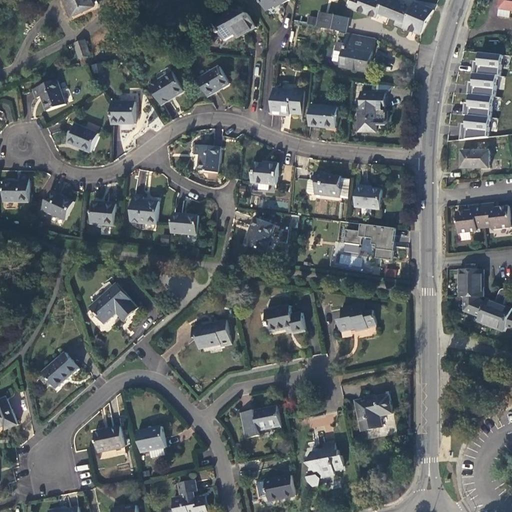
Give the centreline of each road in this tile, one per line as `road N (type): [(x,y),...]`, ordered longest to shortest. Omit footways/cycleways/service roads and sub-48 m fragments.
road 1 (residential): [(428,500),(432,199)]
road 2 (residential): [(432,160),(292,149),(241,120),(192,118),(152,150)]
road 3 (residential): [(201,422),(163,384),(133,378),(117,384),(46,462)]
road 4 (residential): [(432,160),(468,0)]
road 5 (residential): [(201,422),(242,388),(319,370),(333,398)]
road 6 (residential): [(152,150),(110,175),(15,148)]
